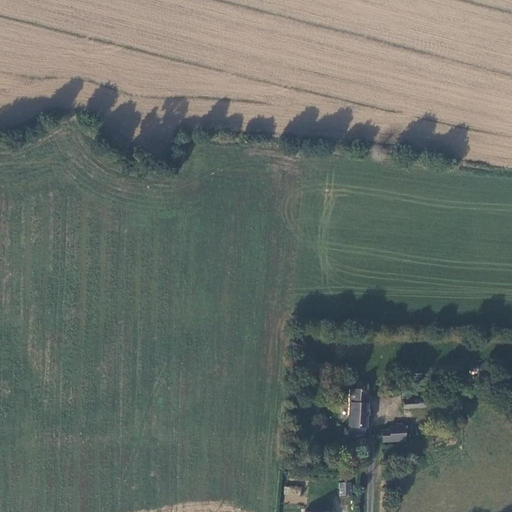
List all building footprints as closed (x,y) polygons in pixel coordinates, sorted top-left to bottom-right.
[(458,370),(436,368),(435,379),(457,381),(458,370)] [(367,428),(369,390),(363,389),(356,389),(350,388),(349,427),(350,427),(349,437),(366,438),(366,428),(367,428)] [(426,405),(426,397),(404,397),(404,405),(426,405)] [(406,426),(391,426),(391,438),(406,438),(406,426)] [(350,481),(339,481),(339,492),(349,493),(350,481)]
